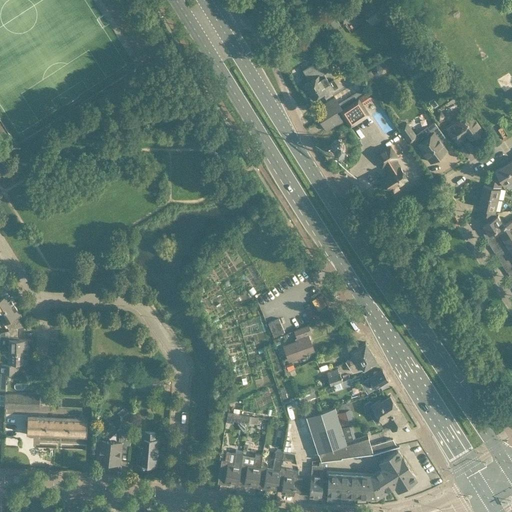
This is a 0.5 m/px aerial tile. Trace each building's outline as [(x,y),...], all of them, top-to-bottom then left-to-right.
[(364,5),(363,4),(360,6),(372,22),(390,9),(382,0),(368,0),(367,2),(368,3),(364,5)] [(337,13),(343,22),(358,11),(352,2),(337,13)] [(334,15),(328,20),(334,28),(340,24),(334,15)] [(324,42),(331,55),(342,48),(335,36),(324,42)] [(421,46),(397,61),(400,65),(402,64),(406,70),(408,74),(420,66),(418,62),(417,61),(427,55),(421,46)] [(342,48),(331,55),(339,69),(350,63),(351,62),(342,48)] [(372,69),(367,73),(370,77),(374,74),(378,75),(382,72),(383,68),(386,65),(383,61),(379,64),(376,64),(372,67),(372,69)] [(310,81),(305,84),(305,85),(304,86),(307,91),(309,90),(313,98),(321,93),(323,95),(328,92),(333,89),(329,82),(325,76),(323,73),(326,72),(319,62),(314,65),(313,64),(303,70),(310,81)] [(451,81),(445,86),(454,99),(461,94),(451,81)] [(368,90),(359,96),(365,105),(374,99),(368,90)] [(335,96),(319,106),(322,111),(325,117),(331,125),(349,125),(338,110),(338,109),(341,107),(335,96)] [(341,110),(351,125),(368,114),(358,99),(341,110)] [(456,120),(446,128),(456,142),(463,138),(467,135),(469,138),(471,136),(472,137),(473,138),(477,135),(477,134),(477,133),(481,129),(481,128),(468,111),(456,119),(456,120)] [(382,119),(383,122),(381,123),(384,129),(391,126),(387,116),(382,119)] [(432,133),(418,143),(431,161),(434,159),(436,157),(440,154),(441,155),(442,155),(446,152),(446,151),(446,150),(447,149),(441,141),(446,138),(434,121),(427,126),(432,133)] [(399,127),(410,142),(417,136),(406,122),(399,127)] [(320,134),(314,140),(325,149),(330,143),(331,145),(331,146),(331,148),(332,150),(333,152),(334,153),(335,154),(337,154),(338,154),(340,154),(341,154),(342,153),(343,152),(344,152),(344,150),(345,149),(345,148),(345,147),(345,146),(345,145),(344,144),(344,143),(343,142),(342,141),(341,141),(340,140),(339,140),(338,140),(337,140),(336,140),(335,141),(334,141),(333,140),(335,137),(326,129),(323,133),(328,138),(326,140),(320,134)] [(382,167),(384,165),(387,163),(393,172),(384,177),(384,179),(383,180),(382,182),(386,188),(388,188),(390,187),(390,188),(407,178),(395,159),(397,157),(390,146),(375,155),(382,167)] [(502,166),(489,175),(502,184),(504,183),(505,184),(511,180),(511,172),(504,159),(500,162),(502,166)] [(478,189),(477,194),(499,199),(501,187),(502,184),(489,175),(488,175),(486,184),(485,183),(483,190),(478,189)] [(481,207),(479,216),(495,213),(496,210),(499,199),(477,194),(476,198),(481,199),(479,206),(481,207)] [(484,232),(486,236),(505,224),(498,214),(497,216),(495,213),(479,216),(488,229),(484,232)] [(501,232),(504,238),(511,233),(511,219),(505,224),(486,236),(488,240),(501,232)] [(495,251),(498,255),(511,246),(511,233),(504,238),(508,243),(495,251)] [(511,251),(511,246),(498,255),(500,259),(511,251)] [(0,311),(16,302),(12,296),(10,297),(8,293),(4,295),(0,287),(0,311)] [(0,320),(2,319),(9,330),(19,327),(23,326),(18,317),(22,315),(18,309),(19,308),(16,302),(0,311),(0,320)] [(268,322),(274,336),(285,331),(279,318),(268,322)] [(296,329),(299,337),(300,339),(296,341),(284,346),(290,360),(306,354),(306,355),(307,354),(314,351),(309,339),(311,339),(309,334),(311,333),(308,325),(296,329)] [(2,345),(2,349),(3,349),(9,350),(29,351),(29,344),(27,343),(27,339),(19,338),(19,336),(19,327),(9,330),(5,331),(5,335),(5,345),(2,345)] [(348,365),(371,351),(369,347),(369,345),(368,343),(366,343),(366,341),(352,350),(355,355),(346,361),(348,365)] [(2,353),(0,354),(0,371),(4,372),(8,372),(13,372),(18,372),(18,366),(22,366),(23,364),(25,366),(27,366),(27,362),(27,358),(29,358),(29,351),(9,350),(3,349),(2,349),(2,350),(2,353)] [(352,369),(353,371),(364,369),(377,360),(376,359),(376,357),(375,355),(374,355),(371,351),(348,365),(351,369),(352,369)] [(292,362),(286,364),(288,370),(295,368),(292,362)] [(382,369),(361,382),(364,388),(369,385),(367,383),(371,380),(375,387),(389,379),(382,369)] [(339,372),(328,375),(329,377),(331,384),(333,384),(342,381),(339,372)] [(136,385),(160,385),(160,378),(136,377),(136,385)] [(342,381),(333,384),(334,387),(335,389),(343,387),(342,387),(354,383),(352,377),(342,381)] [(315,390),(302,394),(304,400),(316,396),(315,390)] [(5,394),(5,407),(39,407),(39,402),(39,395),(5,394)] [(370,400),(364,404),(364,408),(367,413),(370,414),(376,411),(382,420),(385,417),(393,429),(398,426),(406,421),(393,400),(392,401),(389,396),(381,401),(380,399),(372,404),(370,400)] [(319,403),(307,407),(309,414),(321,410),(319,403)] [(309,414),(306,415),(309,424),(318,452),(321,460),(323,460),(342,458),(342,456),(373,453),(395,446),(395,445),(393,438),(383,441),(371,444),(368,436),(367,434),(346,441),(346,440),(342,427),(341,426),(337,412),(335,406),(321,410),(309,414)] [(304,409),(298,412),(300,417),(306,415),(304,409)] [(347,409),(337,412),(341,426),(352,422),(347,409)] [(108,440),(100,440),(94,439),(93,449),(98,449),(97,461),(106,462),(108,464),(111,462),(120,463),(122,444),(130,445),(133,411),(128,410),(121,416),(120,427),(117,430),(119,432),(119,439),(116,441),(113,441),(111,438),(108,440)] [(237,421),(237,420),(238,414),(227,412),(225,422),(232,423),(233,420),(237,421)] [(26,434),(86,436),(87,417),(27,415),(26,434)] [(248,421),(247,423),(257,424),(258,417),(248,416),(248,421)] [(351,424),(342,427),(346,440),(355,437),(351,424)] [(142,465),(149,466),(150,465),(157,465),(159,439),(155,439),(155,432),(145,431),(144,446),(139,446),(137,464),(142,464),(142,465)] [(222,459),(218,479),(225,480),(224,482),(237,484),(243,451),(236,449),(236,452),(226,451),(225,459),(222,459)] [(263,454),(257,486),(258,486),(258,484),(264,485),(263,487),(277,489),(280,468),(282,457),(283,450),(276,449),(275,456),(273,467),(267,466),(268,465),(267,463),(267,462),(266,461),(264,460),(262,459),(263,454)] [(376,496),(390,488),(395,484),(398,489),(405,485),(410,482),(416,478),(411,470),(412,469),(404,457),(403,457),(398,449),(380,461),(384,468),(374,474),(328,472),(328,471),(328,479),(322,479),(321,493),(327,493),(327,496),(348,498),(349,495),(376,496)] [(244,483),(257,486),(263,454),(256,453),(254,464),(241,462),(243,451),(237,484),(238,484),(238,480),(244,481),(244,483)] [(312,464),(309,496),(321,497),(321,493),(322,479),(324,465),(312,464)] [(280,468),(277,489),(281,490),(281,492),(294,494),(294,491),(300,492),(303,478),(297,477),(298,470),(285,468),(285,469),(280,468)]
